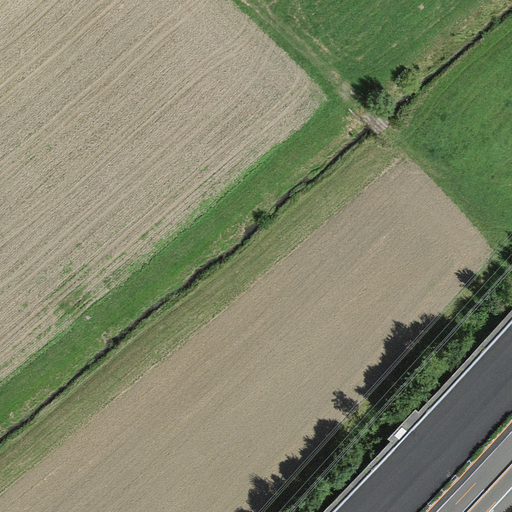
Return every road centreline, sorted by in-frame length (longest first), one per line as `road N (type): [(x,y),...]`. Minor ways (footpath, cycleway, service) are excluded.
road 1 (track): [(399,141),(249,0)]
road 2 (motorway): [(511,375),(380,511)]
